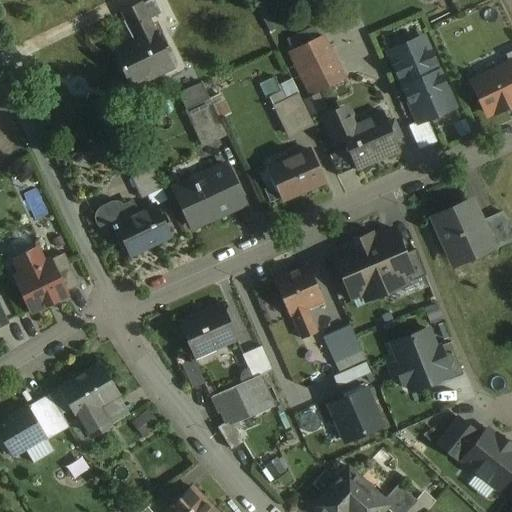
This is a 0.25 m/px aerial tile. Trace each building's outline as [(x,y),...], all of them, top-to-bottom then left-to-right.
[(139,3),(121,12),(135,42),(154,33),(139,3)] [(135,42),(113,53),(129,85),(146,77),(147,80),(172,68),(155,33),(154,33),(135,42)] [(324,37),(291,52),(310,95),(343,80),(324,37)] [(422,40),(390,54),(405,89),(437,74),(422,40)] [(508,64),(470,83),(486,115),(493,111),(494,113),(511,104),(511,67),(510,63),(508,64)] [(437,74),(405,89),(419,120),(452,106),(437,74)] [(313,125),(295,76),(279,82),(276,76),(265,80),(286,135),(313,125)] [(208,99),(183,111),(199,143),(223,131),(208,99)] [(347,108),(324,118),(337,149),(345,147),(339,132),(354,126),(347,108)] [(354,126),(339,132),(345,147),(354,169),(397,151),(392,140),(385,124),(381,115),(354,126)] [(399,137),(393,121),(385,124),(392,140),(399,137)] [(337,149),(326,154),(337,176),(354,169),(345,147),(337,149)] [(307,151),(269,167),(282,200),(321,184),(307,151)] [(144,163),(131,169),(134,175),(129,178),(139,199),(160,189),(150,168),(147,169),(144,163)] [(225,165),(173,190),(191,227),(227,210),(225,204),(240,197),(225,165)] [(112,201),(110,202),(95,209),(97,213),(95,218),(98,225),(105,228),(110,227),(111,229),(113,229),(115,233),(118,232),(114,225),(136,214),(130,202),(123,205),(121,203),(119,202),(117,201),(115,201),(112,201)] [(466,202),(431,217),(444,246),(448,245),(455,260),(486,246),(477,224),(466,202)] [(136,214),(114,225),(118,232),(129,256),(169,236),(155,205),(136,214)] [(511,240),(511,225),(502,213),(477,224),(486,246),(491,244),(493,249),(511,240)] [(403,255),(392,229),(371,238),(383,267),(370,273),(379,295),(400,286),(397,278),(408,273),(411,281),(425,275),(414,250),(403,255)] [(383,267),(371,238),(359,243),(358,239),(345,245),(347,248),(334,254),(347,282),(344,283),(351,298),(365,291),(369,299),(379,295),(370,273),(383,267)] [(21,274),(14,278),(31,313),(46,305),(47,307),(57,302),(57,300),(67,295),(66,292),(50,260),(44,264),(36,248),(14,259),(21,274)] [(64,254),(50,260),(66,292),(79,286),(64,254)] [(306,266),(273,281),(288,315),(290,314),(301,339),(315,332),(304,307),(321,300),(306,266)] [(220,303),(178,322),(193,355),(217,344),(219,347),(236,340),(220,303)] [(349,323),(321,336),(333,363),(361,351),(349,323)] [(391,345),(410,392),(445,378),(447,377),(435,349),(428,330),(391,345)] [(450,343),(435,349),(447,377),(445,378),(447,382),(463,376),(450,343)] [(260,346),(241,355),(251,379),(260,375),(271,370),(260,346)] [(204,383),(193,360),(181,365),(191,389),(204,383)] [(98,364),(59,388),(71,408),(77,419),(78,418),(89,438),(108,426),(97,407),(117,395),(98,364)] [(251,379),(209,398),(213,405),(215,404),(223,424),(229,422),(230,426),(231,425),(274,406),(260,375),(251,379)] [(71,408),(59,388),(48,394),(60,414),(71,408)] [(330,406),(345,442),(381,427),(366,391),(330,406)] [(48,394),(27,407),(40,430),(62,417),(60,414),(48,394)] [(40,430),(27,407),(0,422),(0,450),(2,454),(8,450),(12,457),(45,437),(40,430)] [(241,442),(231,425),(230,426),(229,422),(223,424),(216,427),(230,450),(241,442)] [(511,472),(511,450),(487,430),(462,460),(499,489),(511,472)] [(347,467),(310,508),(315,511),(337,511),(339,510),(341,511),(382,511),(389,505),(347,467)] [(405,511),(416,501),(397,484),(390,491),(399,499),(388,511),(389,511),(405,511)] [(211,511),(213,511),(191,488),(166,511),(211,511)]
